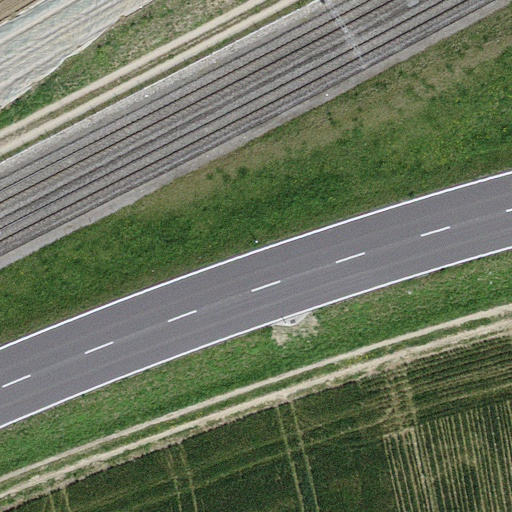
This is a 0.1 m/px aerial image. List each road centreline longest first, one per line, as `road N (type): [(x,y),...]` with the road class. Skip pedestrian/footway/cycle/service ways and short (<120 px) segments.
road 1 (primary): [(0,393),(201,306),(511,210)]
road 2 (track): [(0,486),(348,353),(511,311)]
road 3 (track): [(241,0),(0,137)]
